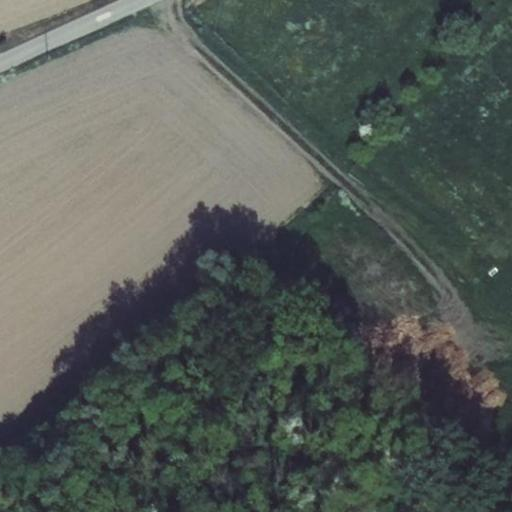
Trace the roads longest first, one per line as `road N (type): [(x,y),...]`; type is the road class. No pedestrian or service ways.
road 1 (track): [(172,0),(339,176)]
road 2 (residential): [(141,0),(0,63)]
